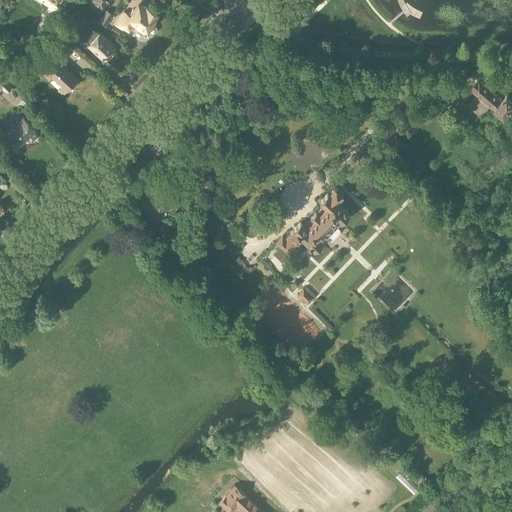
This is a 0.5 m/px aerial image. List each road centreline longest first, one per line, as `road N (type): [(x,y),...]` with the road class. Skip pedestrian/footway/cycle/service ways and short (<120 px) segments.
road 1 (residential): [(0,264),(227,23),(238,0)]
road 2 (unclassified): [(245,0),(291,37),(324,47),(511,58)]
